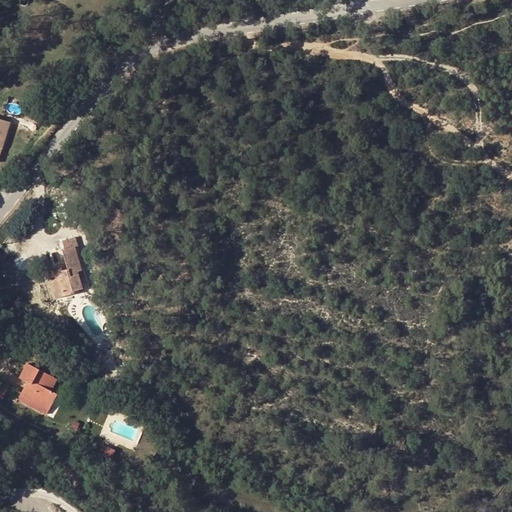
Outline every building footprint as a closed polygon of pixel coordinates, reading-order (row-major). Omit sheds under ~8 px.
[(0,162),(4,164),(16,121),(0,117),(0,162)] [(77,240),(64,243),(66,252),(64,253),(68,272),(64,273),(63,268),(52,270),(55,283),(52,284),(55,297),(62,295),(64,300),(75,298),(74,294),(84,292),(79,274),(82,274),(76,251),(80,250),(77,240)] [(33,386),(25,399),(37,406),(39,403),(46,406),(54,393),(51,390),(57,382),(31,366),(22,379),(30,384),(33,386)] [(14,387),(5,381),(0,390),(0,398),(4,401),(8,395),(12,389),(14,387)] [(33,386),(30,384),(23,396),(22,397),(25,399),(33,386)] [(23,396),(12,389),(8,395),(19,402),(22,397),(23,396)] [(79,423),(73,421),(70,428),(77,430),(79,423)] [(116,451),(103,445),(98,456),(111,461),(116,451)]
